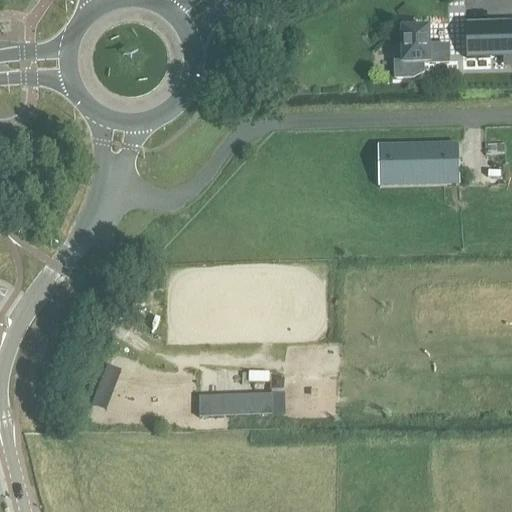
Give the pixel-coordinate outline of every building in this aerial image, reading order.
[(511,23),(465,25),(467,60),(511,58),(511,23)] [(423,65),(448,65),(448,48),(428,48),(428,31),(403,32),(403,56),(394,60),(394,80),(412,80),(423,74),(423,65)] [(380,188),(459,187),(458,146),(379,147),(380,188)] [(18,183),(26,182),(23,170),(15,171),(18,183)] [(142,285),(137,296),(148,301),(153,290),(142,285)] [(250,416),(271,415),(271,397),(199,399),(200,420),(251,419),(250,416)]
